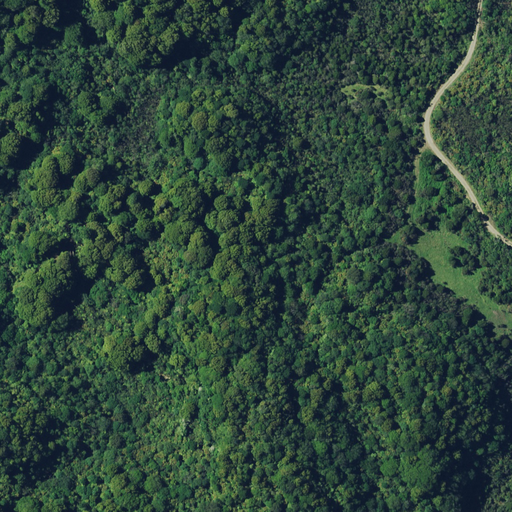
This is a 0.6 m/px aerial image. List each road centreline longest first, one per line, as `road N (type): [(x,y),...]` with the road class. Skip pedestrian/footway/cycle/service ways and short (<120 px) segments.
road 1 (track): [(485,0),(492,39),(436,182)]
road 2 (track): [(511,275),(436,182)]
